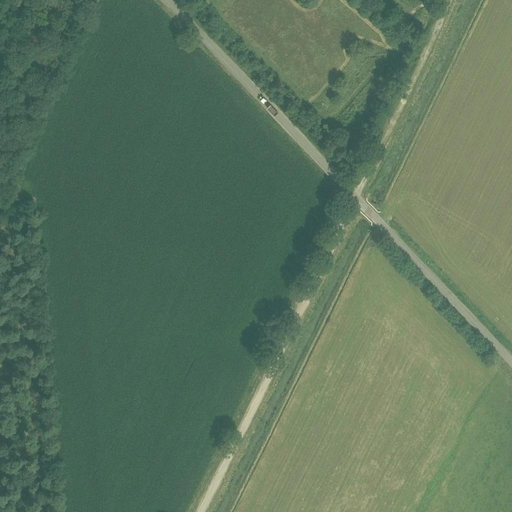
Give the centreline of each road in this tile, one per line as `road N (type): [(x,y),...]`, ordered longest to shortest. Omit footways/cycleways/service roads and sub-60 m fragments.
road 1 (track): [(454,0),(198,511)]
road 2 (unclassified): [(511,363),(167,0)]
